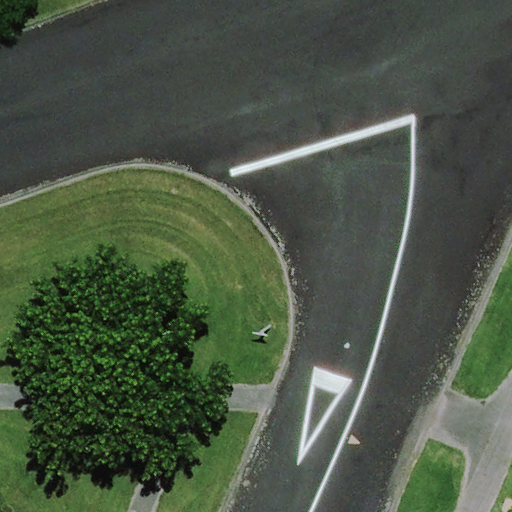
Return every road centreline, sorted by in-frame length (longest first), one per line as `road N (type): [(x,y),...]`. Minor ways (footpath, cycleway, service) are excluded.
road 1 (residential): [(404,0),(411,233),(387,328),(312,511)]
road 2 (residential): [(0,137),(343,0)]
